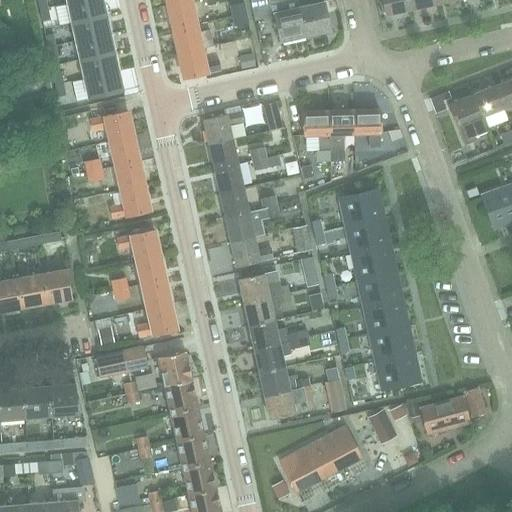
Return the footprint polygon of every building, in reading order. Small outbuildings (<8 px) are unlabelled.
[(46,0),(36,0),(39,10),(48,8),(46,0)] [(101,0),(87,0),(68,4),(72,23),(105,16),(101,0)] [(191,0),(168,6),(175,36),(200,31),(192,0),(191,0)] [(250,0),(255,20),(275,16),(280,41),(306,36),(299,7),(297,0),(250,0)] [(382,0),(386,15),(415,8),(436,4),(435,0),(382,0)] [(299,7),(306,36),(331,31),(324,1),(299,7)] [(240,4),(230,6),(232,16),(246,13),(244,3),(240,4)] [(48,8),(39,10),(41,22),(51,20),(48,8)] [(246,13),(232,16),(234,26),(248,23),(246,13)] [(105,16),(72,23),(76,41),(109,34),(105,16)] [(175,36),(180,59),(205,54),(204,48),(214,45),(210,29),(200,32),(200,31),(175,36)] [(53,33),(44,35),(46,47),(56,45),(53,33)] [(109,34),(76,41),(81,60),(114,53),(109,34)] [(56,45),(46,47),(49,60),(58,58),(56,45)] [(114,53),(81,60),(85,79),(118,71),(114,53)] [(239,56),(242,70),(256,67),(253,53),(239,56)] [(206,61),(205,54),(180,59),(184,78),(222,70),(219,58),(206,61)] [(61,71),(52,73),(54,85),(64,83),(61,71)] [(118,71),(85,79),(89,97),(122,90),(118,71)] [(511,79),(496,85),(505,108),(511,104),(511,79)] [(64,83),(54,85),(57,98),(66,96),(64,83)] [(472,94),(481,117),(505,108),(496,85),(472,94)] [(430,98),(432,103),(436,114),(448,109),(444,101),(452,98),(449,91),(430,98)] [(468,122),(481,117),(472,94),(449,104),(457,125),(458,125),(463,138),(473,134),(468,122)] [(266,105),(272,130),(282,127),(276,103),(266,105)] [(354,110),(355,134),(370,134),(370,147),(380,147),(380,133),(380,109),(354,110)] [(317,168),(327,168),(330,168),(330,162),(328,110),(303,111),(304,136),(318,135),(319,151),(316,151),(317,168)] [(328,110),(330,162),(345,161),(345,150),(331,150),(331,135),(355,134),(354,110),(328,110)] [(107,127),(110,143),(134,137),(128,111),(91,120),(94,130),(107,127)] [(204,119),(209,144),(234,139),(231,125),(243,122),(241,111),(204,119)] [(505,145),(511,142),(511,129),(500,134),(505,145)] [(110,143),(115,166),(139,161),(134,137),(110,143)] [(209,144),(215,171),(240,165),(234,139),(209,144)] [(265,147),(250,150),(252,161),(268,157),(265,147)] [(279,155),(268,157),(270,167),(282,164),(279,155)] [(268,157),(252,161),(255,171),(270,167),(268,157)] [(84,162),(86,172),(102,169),(100,158),(84,162)] [(115,166),(121,191),(145,185),(139,161),(115,166)] [(215,171),(220,194),(245,189),(240,165),(215,171)] [(310,165),(299,168),(302,180),(313,177),(310,165)] [(86,172),(89,183),(104,180),(102,169),(86,172)] [(494,229),(511,222),(511,184),(481,195),(494,229)] [(127,216),(150,210),(145,185),(121,191),(124,205),(111,208),(113,218),(126,215),(127,216)] [(468,190),(467,191),(469,198),(474,196),(477,195),(477,194),(475,189),(475,188),(468,190)] [(220,194),(226,217),(250,212),(245,189),(220,194)] [(378,190),(340,199),(346,226),(384,217),(378,190)] [(263,209),(278,206),(278,205),(292,202),(290,192),(261,198),(263,209)] [(231,242),(256,237),(265,235),(262,219),(280,215),(278,206),(263,209),(250,212),(226,217),(231,242)] [(384,217),(346,226),(352,253),(390,245),(384,217)] [(311,222),(313,234),(315,233),(323,231),(320,220),(312,222),(311,222)] [(293,228),(298,252),(311,249),(306,225),(293,228)] [(133,246),(136,260),(160,255),(155,230),(131,235),(130,236),(118,239),(120,249),(133,246)] [(316,246),(317,246),(326,244),(323,231),(315,233),(313,234),(316,246)] [(35,236),(37,244),(62,240),(60,232),(35,236)] [(8,241),(10,250),(37,244),(35,236),(8,241)] [(231,242),(236,267),(274,258),(271,247),(259,249),(256,237),(231,242)] [(0,242),(0,251),(10,250),(8,241),(0,242)] [(390,245),(352,253),(358,281),(396,272),(390,245)] [(136,260),(142,285),(166,280),(160,255),(136,260)] [(41,273),(46,303),(73,299),(67,268),(41,273)] [(396,272),(358,281),(363,307),(402,299),(396,272)] [(15,278),(20,308),(46,303),(41,273),(15,278)] [(239,279),(244,303),(290,293),(288,284),(276,287),(275,283),(268,284),(265,273),(239,279)] [(316,273),(304,276),(306,287),(318,285),(316,273)] [(323,276),(325,287),(326,287),(335,285),(333,274),(324,276),(323,276)] [(127,277),(111,281),(115,301),(131,297),(127,277)] [(0,280),(0,311),(20,308),(15,278),(0,280)] [(142,285),(147,308),(171,303),(166,280),(142,285)] [(328,299),(329,299),(338,297),(335,285),(326,287),(325,287),(328,299)] [(244,303),(250,327),(276,321),(283,319),(279,303),(292,300),(290,293),(244,303)] [(402,299),(363,307),(370,334),(408,326),(402,299)] [(140,337),(177,329),(171,303),(147,308),(150,323),(138,326),(140,337)] [(250,327),(255,349),(280,344),(300,339),(300,338),(309,336),(308,329),(288,333),(287,327),(278,329),(276,321),(250,327)] [(408,326),(370,334),(376,362),(414,353),(408,326)] [(111,327),(98,330),(101,346),(114,343),(111,327)] [(335,330),(337,341),(347,339),(344,328),(335,330)] [(255,349),(260,373),(286,367),(284,356),(293,354),(292,349),(311,344),(309,336),(300,338),(300,339),(280,344),(255,349)] [(349,351),(347,339),(337,341),(340,353),(349,351)] [(123,351),(96,357),(101,377),(128,371),(147,367),(143,346),(123,351)] [(159,357),(165,385),(193,379),(187,351),(159,357)] [(414,353),(376,362),(382,389),(420,381),(414,353)] [(347,380),(348,380),(355,378),(353,366),(345,368),(344,368),(347,380)] [(260,373),(265,396),(311,386),(309,377),(297,380),(296,376),(289,377),(286,367),(260,373)] [(337,367),(325,369),(327,381),(339,379),(337,367)] [(80,373),(79,373),(82,385),(91,383),(88,371),(83,372),(80,373)] [(165,385),(171,412),(199,406),(193,379),(165,385)] [(346,409),(339,379),(327,381),(324,382),(331,412),(346,409)] [(119,386),(121,395),(138,391),(136,381),(124,383),(124,385),(119,386)] [(50,385),(53,416),(78,413),(76,383),(50,385)] [(24,388),(26,418),(53,416),(50,385),(24,388)] [(314,399),(311,386),(265,396),(270,419),(296,413),(294,404),(314,399)] [(470,422),(470,421),(469,418),(485,414),(478,387),(464,391),(465,396),(421,408),(428,434),(470,422)] [(0,389),(0,420),(1,430),(0,420),(26,418),(24,388),(0,389)] [(140,401),(138,391),(121,395),(126,394),(129,404),(140,401)] [(417,403),(407,405),(411,419),(420,417),(417,403)] [(406,405),(395,408),(397,417),(408,414),(406,405)] [(171,412),(176,438),(205,433),(199,406),(171,412)] [(397,436),(383,409),(368,417),(381,444),(397,436)] [(296,493),(297,493),(362,458),(345,426),(279,461),(296,493)] [(176,438),(183,467),(211,462),(205,433),(176,438)] [(136,438),(138,446),(150,444),(148,436),(136,438)] [(55,439),(56,448),(87,445),(86,437),(55,439)] [(29,443),(29,450),(56,448),(55,439),(28,442),(29,443)] [(2,444),(3,452),(29,450),(29,443),(28,442),(2,444)] [(138,446),(141,458),(152,456),(150,444),(138,446)] [(413,452),(404,457),(409,466),(418,461),(413,452)] [(82,484),(94,481),(89,459),(76,462),(82,484)] [(50,461),(51,473),(63,472),(62,460),(50,461)] [(26,463),(27,473),(38,472),(38,474),(51,473),(50,461),(26,463)] [(183,467),(189,493),(217,487),(211,462),(183,467)] [(2,465),(3,477),(16,476),(16,474),(27,473),(26,463),(2,465)] [(283,481),(270,488),(275,498),(288,491),(283,481)] [(115,489),(120,510),(140,506),(135,485),(115,489)] [(189,493),(192,511),(222,511),(217,487),(189,493)] [(148,493),(150,503),(162,500),(160,490),(148,493)] [(54,500),(54,511),(78,511),(78,498),(54,500)] [(30,502),(30,511),(54,511),(54,500),(30,502)] [(162,500),(150,503),(152,511),(157,511),(165,510),(163,502),(162,500)] [(174,500),(163,502),(165,510),(165,511),(176,508),(174,500)] [(6,504),(6,511),(30,511),(30,502),(6,504)]
